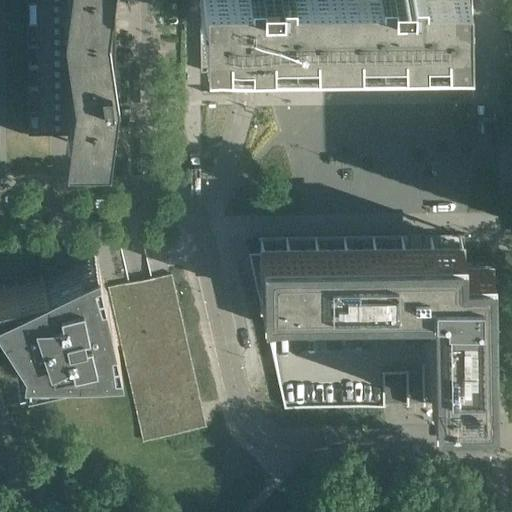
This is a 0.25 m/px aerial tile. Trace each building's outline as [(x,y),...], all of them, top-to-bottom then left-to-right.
[(115,127),(113,0),(25,0),(27,128),(70,127),(71,149),(106,148),(108,127),(115,127)] [(463,22),(462,0),(199,0),(200,25),(463,22)] [(498,143),(498,119),(480,120),(480,144),(498,143)] [(492,403),(490,253),(464,253),(455,253),(455,242),(464,242),(464,234),(424,234),(425,243),(407,243),(406,234),(258,236),(258,240),(246,240),(266,326),(404,324),(404,321),(429,321),(430,404),(456,404),(456,399),(466,399),(466,404),(492,403)] [(119,355),(108,309),(103,311),(101,302),(107,302),(96,256),(83,262),(82,262),(44,279),(44,276),(0,285),(0,308),(23,349),(24,371),(24,372),(76,360),(75,356),(103,356),(103,355),(118,355),(118,356),(119,355)] [(206,426),(172,273),(143,279),(108,287),(142,441),(206,426)]
